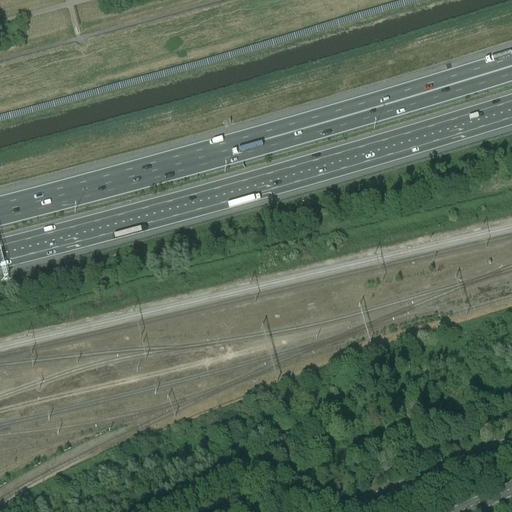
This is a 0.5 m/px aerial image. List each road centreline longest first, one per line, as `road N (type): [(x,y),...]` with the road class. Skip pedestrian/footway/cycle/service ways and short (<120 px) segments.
road 1 (motorway): [(511,61),(0,207)]
road 2 (motorway): [(0,249),(511,105)]
road 3 (trunk): [(511,445),(356,511)]
